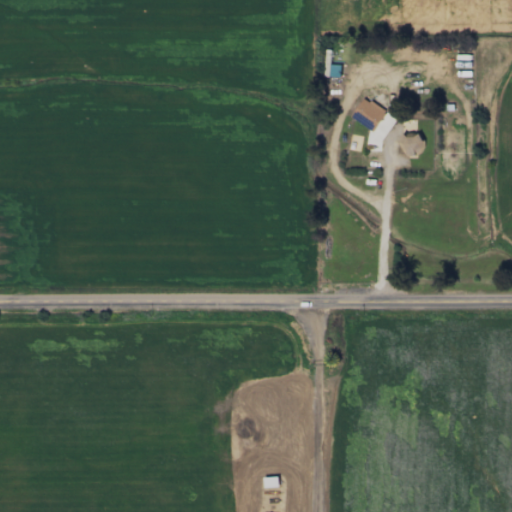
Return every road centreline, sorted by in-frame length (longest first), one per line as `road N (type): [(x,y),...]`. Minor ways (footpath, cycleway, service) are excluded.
road 1 (residential): [(511,302),(0,304)]
road 2 (residential): [(318,304),(317,511)]
